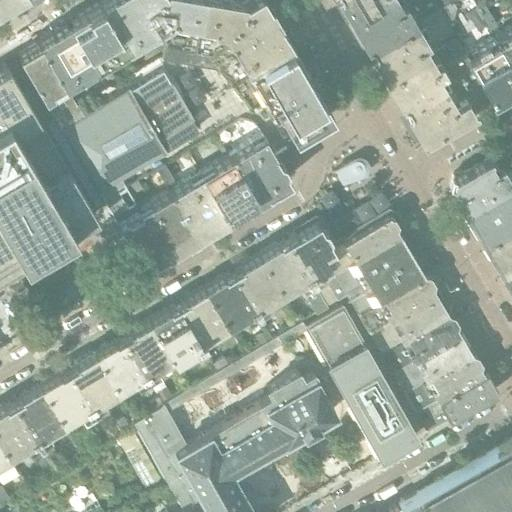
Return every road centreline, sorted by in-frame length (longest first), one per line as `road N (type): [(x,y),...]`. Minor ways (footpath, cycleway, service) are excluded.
road 1 (residential): [(372,119),(316,152),(308,163),(313,185),(299,199),(0,376)]
road 2 (residential): [(511,354),(405,175)]
road 3 (residential): [(511,410),(332,511)]
road 4 (residential): [(372,119),(302,0)]
road 5 (residential): [(405,175),(511,114)]
